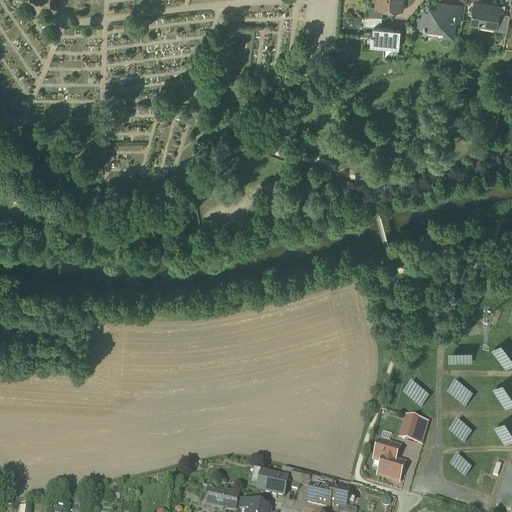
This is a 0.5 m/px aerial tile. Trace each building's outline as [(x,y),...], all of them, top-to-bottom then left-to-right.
[(376,0),(376,6),(376,7),(383,8),(402,9),(402,0),(376,0)] [(499,6),(476,2),(472,22),(479,24),(479,25),(480,26),(481,22),(496,24),(498,12),(499,6)] [(462,6),(448,4),(447,11),(446,21),(454,22),(460,23),(462,6)] [(440,6),(428,5),(428,11),(424,10),(424,18),(418,18),(417,27),(424,28),(424,29),(425,29),(426,28),(445,30),(444,34),(447,35),(448,36),(449,36),(451,37),(452,36),(453,35),(454,34),(454,33),(453,32),(453,31),(454,22),(446,21),(447,11),(440,10),(440,6)] [(376,6),(367,6),(366,17),(382,17),(383,8),(376,7),(376,6)] [(510,14),(498,12),(496,24),(496,25),(508,27),(510,16),(510,14)] [(401,28),(374,26),(373,33),(371,33),(370,44),(399,46),(401,28)] [(400,439),(422,445),(428,425),(407,418),(400,439)] [(399,448),(380,442),(374,460),(382,463),(378,476),(399,483),(404,464),(395,461),(399,448)] [(511,468),(509,467),(496,505),(511,510),(511,508),(511,468)] [(289,482),(268,478),(269,476),(256,473),(254,483),(259,485),(257,492),(285,498),(289,482)] [(303,474),(294,473),(293,476),(292,483),(300,485),(303,474)] [(312,477),(303,474),(300,485),(309,487),(312,477)] [(333,491),(312,487),(308,503),(329,508),(330,505),(339,507),(346,509),(346,508),(350,492),(333,488),(333,491)] [(225,497),(210,494),(207,507),(223,511),(224,507),(237,510),(240,495),(226,492),(225,497)] [(269,511),(270,508),(253,504),(252,505),(242,503),(241,509),(251,511),(250,511),(269,511)]
